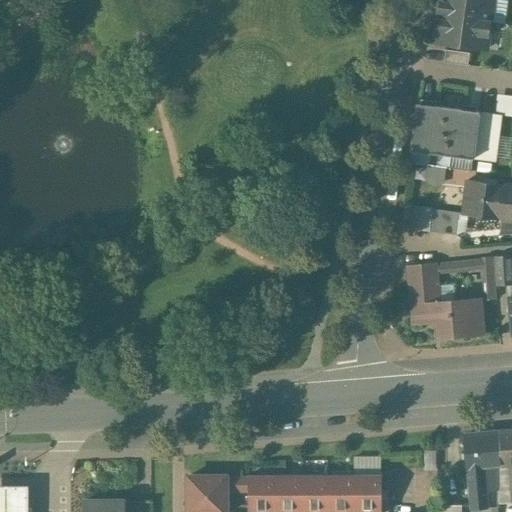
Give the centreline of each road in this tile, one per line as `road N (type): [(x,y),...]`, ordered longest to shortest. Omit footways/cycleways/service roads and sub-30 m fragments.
road 1 (residential): [(355,395),(402,0)]
road 2 (secondary): [(0,417),(355,395)]
road 3 (secondary): [(355,395),(511,380)]
